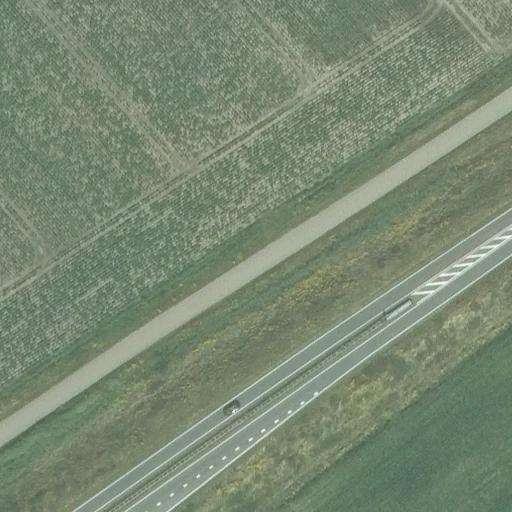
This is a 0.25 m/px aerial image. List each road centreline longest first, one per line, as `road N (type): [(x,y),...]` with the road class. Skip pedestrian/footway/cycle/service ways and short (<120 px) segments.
road 1 (unclassified): [(0,438),(511,92)]
road 2 (trunk): [(511,223),(403,289),(87,511)]
road 3 (trunk): [(136,511),(418,315),(511,239)]
